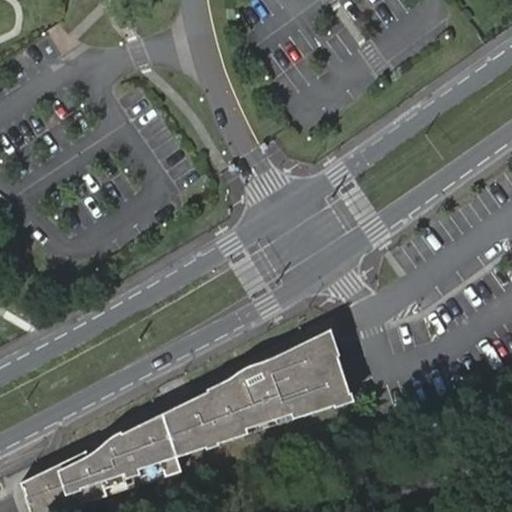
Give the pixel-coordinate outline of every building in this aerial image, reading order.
[(76,453),(20,480),(30,511),(47,511),(72,504),(70,497),(88,491),(90,498),(106,493),(104,486),(125,480),(127,486),(144,480),(141,474),(163,467),(165,474),(181,468),(176,454),(205,445),(203,438),(216,434),(218,440),(247,431),(245,425),(259,420),(261,426),(278,421),(276,414),(290,410),(292,416),(333,403),(331,396),(348,391),(326,330),(290,348),(293,354),(205,398),(201,391),(126,428),(129,435),(79,459),(76,453)] [(290,348),(201,391),(205,398),(293,354),(290,348)] [(348,391),(331,396),(333,403),(351,397),(348,391)] [(290,410),(276,414),(278,421),(292,416),(290,410)] [(259,420),(245,425),(247,431),(261,426),(259,420)] [(126,428),(76,453),(79,459),(129,435),(126,428)] [(216,434),(203,438),(205,445),(218,440),(216,434)] [(163,467),(141,474),(144,480),(165,474),(163,467)] [(125,480),(104,486),(106,493),(127,486),(125,480)] [(88,491),(70,497),(72,504),(90,498),(88,491)]
